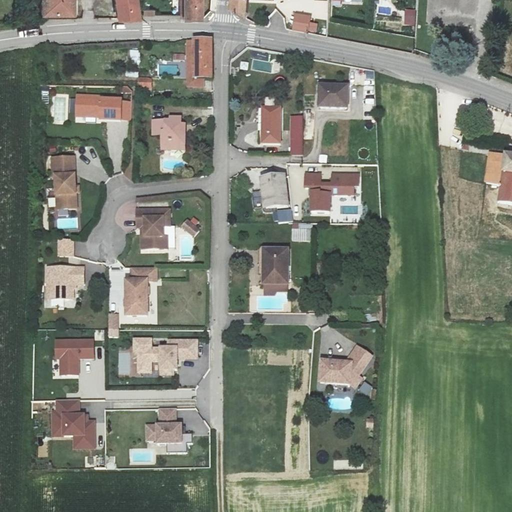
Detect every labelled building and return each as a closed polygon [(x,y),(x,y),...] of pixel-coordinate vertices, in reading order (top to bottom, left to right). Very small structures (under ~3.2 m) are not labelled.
[(72,0),(40,0),(41,15),(73,14),(72,0)] [(134,0),(114,0),(116,12),(117,19),(137,19),(134,0)] [(182,0),(182,19),(201,17),(199,0),(182,0)] [(228,0),(228,13),(244,15),(244,0),(272,3),(272,0),(228,0)] [(405,9),(403,25),(415,26),(416,10),(405,9)] [(296,13),(293,29),(308,32),(310,16),(296,13)] [(195,44),(196,81),(212,81),(211,44),(195,44)] [(152,79),(139,79),(139,89),(152,90),(152,79)] [(277,88),(269,88),(268,95),(277,97),(277,88)] [(350,89),(321,88),(320,111),(349,111),(350,89)] [(101,97),(83,96),(82,116),(100,117),(100,120),(120,121),(121,101),(102,100),(101,97)] [(281,107),(263,106),(262,143),(281,143),(281,107)] [(170,119),(153,119),(153,134),(161,134),(162,149),(185,149),(185,123),(181,123),(181,116),(170,116),(170,119)] [(291,155),(302,155),(302,116),(291,116),(291,155)] [(320,156),(320,166),(328,166),(328,156),(320,156)] [(511,158),(491,156),(486,185),(503,189),(500,204),(511,206),(511,158)] [(76,158),(54,159),(55,177),(57,177),(59,210),(78,209),(76,158)] [(322,173),(307,173),(306,186),(313,187),(312,211),(331,211),(332,193),(355,194),(355,186),(360,186),(360,174),(333,173),(333,183),(322,183),(322,173)] [(284,174),(261,177),(262,191),(264,191),(266,207),(288,204),(284,174)] [(274,211),(275,224),(292,222),(291,209),(274,211)] [(48,229),(57,228),(56,211),(47,211),(48,229)] [(170,213),(137,213),(138,230),(146,229),(146,251),(168,251),(168,238),(164,238),(164,229),(168,229),(168,221),(170,221),(170,213)] [(190,221),(185,227),(196,236),(201,230),(190,221)] [(292,225),(292,240),(311,240),(311,224),(292,225)] [(58,240),(58,257),(73,257),(74,240),(58,240)] [(288,248),(264,248),(263,283),(287,284),(288,248)] [(85,270),(47,269),(47,286),(51,286),(50,301),(74,301),(74,283),(85,283),(85,270)] [(157,269),(132,270),(132,282),(127,282),(128,317),(149,317),(148,283),(157,283),(157,269)] [(109,315),(109,336),(119,336),(119,315),(109,315)] [(151,367),(152,355),(161,355),(161,374),(174,374),(174,369),(178,369),(178,356),(198,356),(198,341),(169,340),(169,348),(152,348),(152,339),(135,339),(135,346),(139,346),(139,367),(151,367)] [(94,358),(93,340),(56,341),(57,358),(61,358),(61,375),(78,374),(78,358),(94,358)] [(363,376),(359,373),(372,356),(358,346),(347,360),(323,358),(322,380),(352,381),(356,385),(363,376)] [(259,348),(247,348),(248,366),(259,365),(259,348)] [(360,390),(367,395),(372,388),(365,383),(360,390)] [(75,449),(95,449),(95,422),(88,422),(88,417),(79,417),(79,401),(58,401),(58,413),(54,413),(54,437),(75,437),(75,449)] [(157,444),(167,443),(167,453),(187,452),(187,444),(192,444),(192,434),(182,434),(182,425),(176,425),(175,409),(159,409),(160,425),(146,425),(147,440),(157,440),(157,444)]
